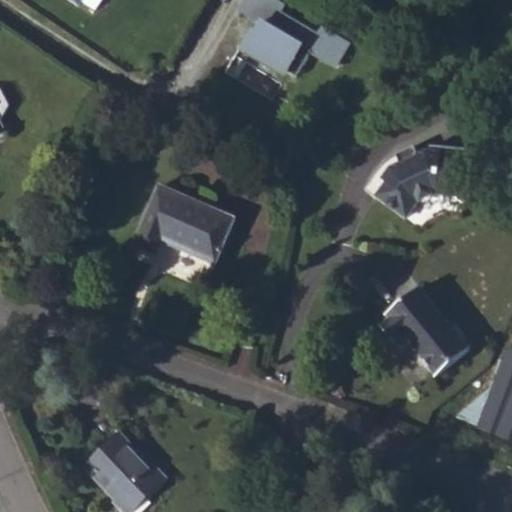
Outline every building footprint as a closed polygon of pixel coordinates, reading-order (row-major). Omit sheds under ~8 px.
[(84,0),(82,3),(97,13),(105,0),(84,0)] [(339,68),(354,42),(325,24),(320,32),(285,10),(289,4),(283,0),(244,0),(240,8),(259,20),(243,49),(297,79),(313,53),(339,68)] [(464,168),(465,149),(430,147),(430,152),(426,152),(418,156),(414,147),(400,153),(403,160),(398,162),(400,165),(390,169),(382,181),(386,184),(376,197),(406,219),(418,203),(436,195),(465,197),(467,168),(464,168)] [(235,219),(160,186),(134,247),(157,256),(162,243),(214,266),(235,219)] [(380,326),(396,345),(405,337),(437,376),(470,350),(421,288),(403,301),(387,314),(390,318),(380,326)] [(511,357),(481,428),(511,440),(511,357)] [(85,467),(117,501),(115,504),(122,511),(133,511),(167,479),(121,431),(85,467)]
